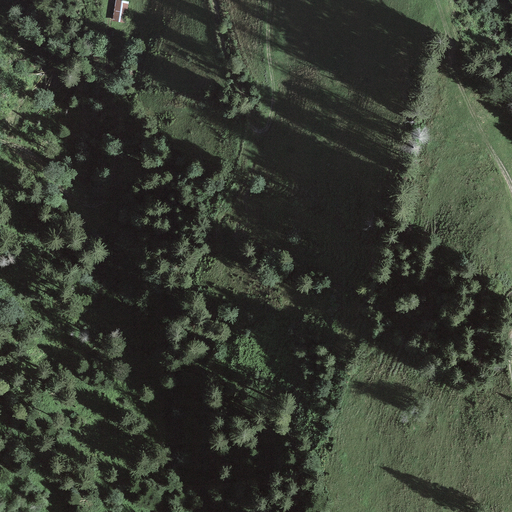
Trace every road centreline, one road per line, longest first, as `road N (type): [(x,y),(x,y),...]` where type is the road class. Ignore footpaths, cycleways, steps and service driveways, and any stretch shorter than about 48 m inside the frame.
road 1 (track): [(0,138),(42,160),(69,196),(102,204),(120,140),(107,77),(110,0)]
road 2 (track): [(213,0),(226,58),(258,131),(273,102),(270,0)]
road 3 (track): [(433,0),(462,88),(511,188)]
